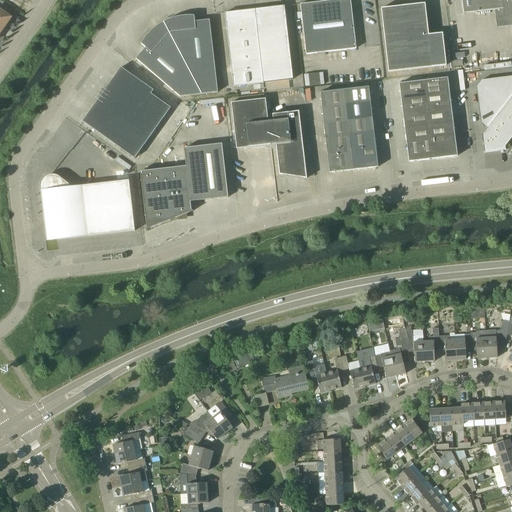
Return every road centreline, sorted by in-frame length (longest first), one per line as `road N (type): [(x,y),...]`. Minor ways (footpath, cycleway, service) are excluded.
road 1 (unclassified): [(27,275),(152,259),(307,210),(511,180)]
road 2 (tertiary): [(83,387),(176,340),(294,300),(511,267)]
road 3 (unclassified): [(27,275),(14,183),(19,155),(121,12),(141,0)]
road 4 (residential): [(229,511),(230,476),(247,440),(317,423),(359,429)]
road 5 (residential): [(359,429),(433,387),(511,383)]
